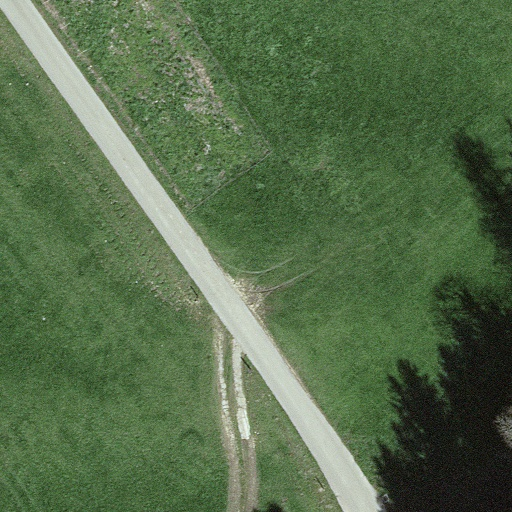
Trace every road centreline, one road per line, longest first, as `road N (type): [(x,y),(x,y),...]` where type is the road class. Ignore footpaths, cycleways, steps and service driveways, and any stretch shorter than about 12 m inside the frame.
road 1 (track): [(368,511),(8,0)]
road 2 (track): [(245,511),(223,380),(226,304)]
